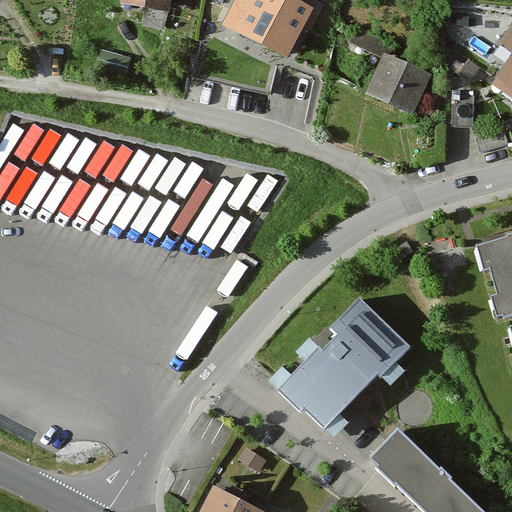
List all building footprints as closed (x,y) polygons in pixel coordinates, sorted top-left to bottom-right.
[(175,0),(130,0),(130,11),(173,16),(175,0)] [(304,10),(284,0),(236,0),(221,31),(279,60),(304,10)] [(511,14),(490,43),(505,54),(488,76),(511,93),(511,101),(510,103),(511,104),(511,14)] [(429,78),(378,55),(359,96),(410,119),(429,78)] [(511,239),(472,250),(491,321),(501,318),(511,357),(511,239)] [(319,437),(404,348),(353,299),(267,387),(319,437)] [(356,452),(416,511),(478,511),(386,422),(356,452)] [(191,511),(259,511),(260,511),(205,485),(191,511)]
